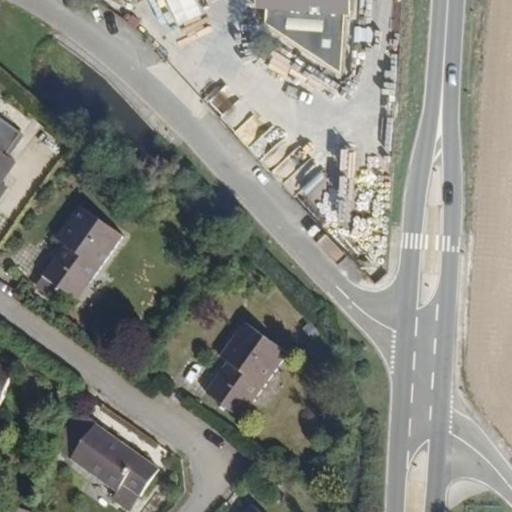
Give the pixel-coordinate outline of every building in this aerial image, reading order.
[(247,0),(246,8),(256,10),(254,26),(333,69),(338,10),(344,10),(345,0),(247,0)] [(0,189),(24,156),(17,152),(32,129),(0,105),(0,189)] [(263,154),(282,136),(272,126),(253,144),(263,154)] [(76,294),(87,303),(134,245),(95,210),(72,240),(78,245),(54,276),(76,294)] [(69,303),(76,294),(54,276),(47,286),(69,303)] [(216,393),(247,422),(299,363),(260,326),(237,354),(243,361),(216,393)] [(0,402),(12,364),(0,360),(0,402)] [(56,446),(70,457),(95,421),(80,410),(56,446)] [(137,495),(157,466),(95,421),(70,457),(114,491),(120,482),(137,495)] [(128,508),(137,495),(120,482),(114,491),(111,495),(128,508)]
